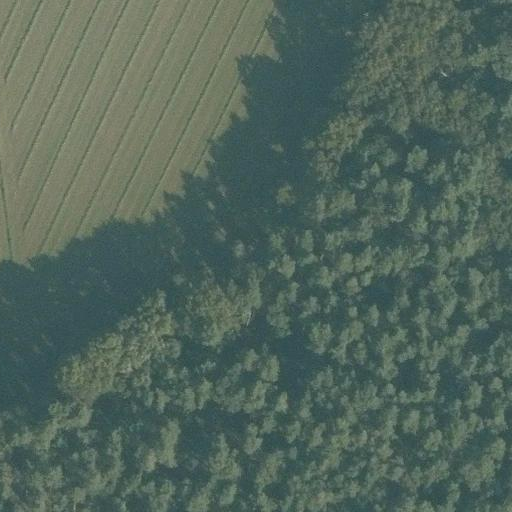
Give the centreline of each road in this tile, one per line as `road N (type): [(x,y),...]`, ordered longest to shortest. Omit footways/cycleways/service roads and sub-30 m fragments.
road 1 (track): [(0,408),(220,287),(316,214),(352,173),(383,82)]
road 2 (track): [(511,500),(471,296),(383,82)]
